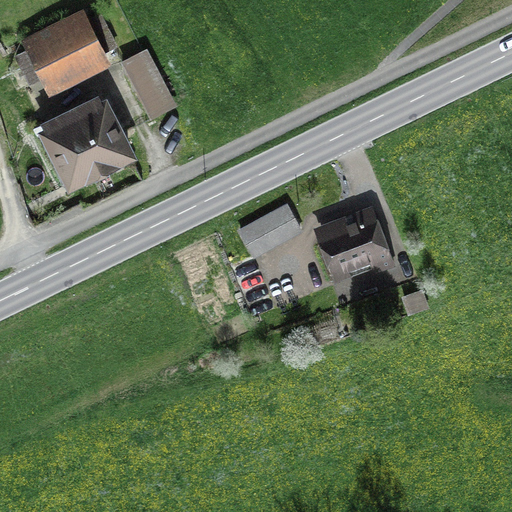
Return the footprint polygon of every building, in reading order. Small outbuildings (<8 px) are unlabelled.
[(89,16),(31,43),(55,94),(114,67),(89,16)] [(150,52),(125,65),(154,120),(179,107),(150,52)] [(142,162),(113,99),(51,128),(80,191),(142,162)] [(287,209),(238,234),(252,261),(301,236),(287,209)] [(376,216),(321,234),(336,281),(391,263),(376,216)]
